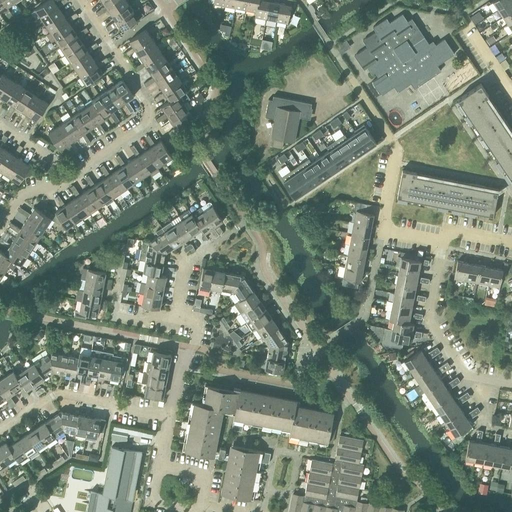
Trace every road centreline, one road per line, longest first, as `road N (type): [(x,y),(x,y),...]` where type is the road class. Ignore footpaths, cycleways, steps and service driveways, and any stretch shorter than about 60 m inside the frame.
road 1 (residential): [(78,173),(155,124),(79,0)]
road 2 (residential): [(351,77),(398,150),(382,232),(443,244)]
road 3 (residential): [(170,419),(56,393),(0,431)]
road 4 (residential): [(464,373),(428,318),(443,244)]
road 5 (residential): [(178,318),(113,316),(121,250)]
road 6 (residential): [(170,419),(198,323),(178,318)]
